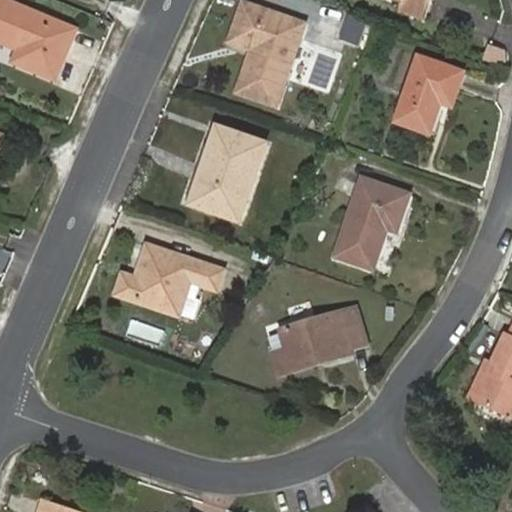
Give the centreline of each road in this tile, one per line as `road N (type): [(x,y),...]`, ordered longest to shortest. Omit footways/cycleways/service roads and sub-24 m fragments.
road 1 (residential): [(171,0),(33,303),(1,407)]
road 2 (residential): [(1,407),(216,478),(284,475),(341,453),(375,427)]
road 3 (residential): [(375,427),(469,301),(511,197)]
